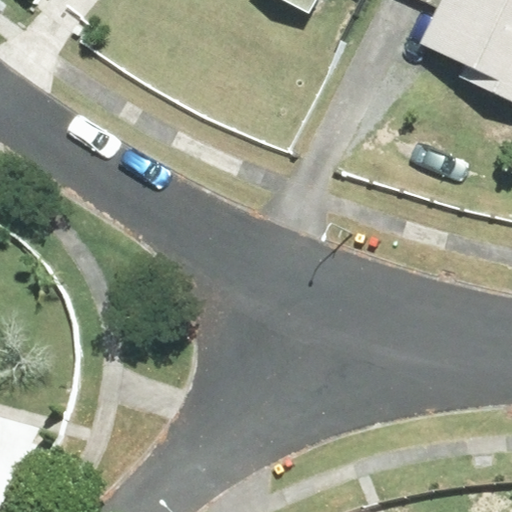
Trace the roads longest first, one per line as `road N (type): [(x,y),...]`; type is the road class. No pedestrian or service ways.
road 1 (residential): [(335,313),(154,206),(0,99)]
road 2 (residential): [(144,511),(280,383),(335,313)]
road 3 (residential): [(511,340),(335,313)]
